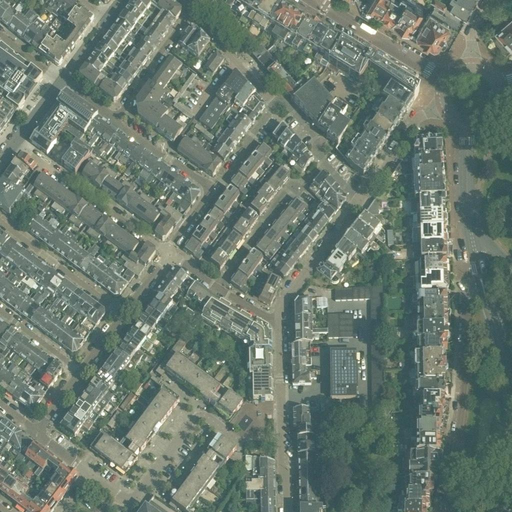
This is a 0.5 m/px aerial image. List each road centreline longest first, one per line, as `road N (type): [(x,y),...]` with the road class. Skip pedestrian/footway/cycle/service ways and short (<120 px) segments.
road 1 (residential): [(479,273),(467,301),(444,511)]
road 2 (residential): [(14,142),(168,253)]
road 3 (residential): [(216,287),(288,188),(324,162)]
road 4 (tertiary): [(446,81),(313,0)]
road 5 (residential): [(123,315),(0,222)]
road 6 (tertiary): [(479,273),(465,187),(468,122)]
road 7 (residential): [(278,318),(282,300),(360,201)]
road 8 (residential): [(94,477),(125,498),(139,493),(192,420)]
road 9 (residential): [(189,13),(112,120)]
road 10 (residential): [(360,201),(417,118),(444,104)]
road 11 (residential): [(212,190),(112,120)]
